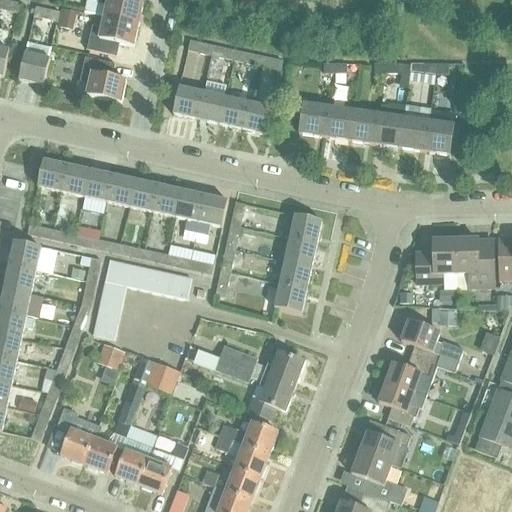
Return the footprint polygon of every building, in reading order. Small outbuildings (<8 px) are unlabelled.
[(88,1),(85,15),(105,19),(139,27),(144,5),(130,2),(130,0),(99,0),(98,4),(88,1)] [(0,1),(0,11),(18,16),(20,6),(0,1)] [(36,9),(34,19),(58,24),(60,14),(36,9)] [(60,13),(57,28),(72,31),(76,13),(61,10),(60,13)] [(139,27),(105,19),(102,31),(93,29),(87,53),(117,59),(120,46),(134,49),(139,27)] [(211,57),(213,48),(190,42),(188,52),(211,57)] [(20,84),(44,89),(50,62),(49,61),(51,50),(28,45),(20,84)] [(236,52),(213,48),(211,57),(234,62),(236,52)] [(0,50),(0,79),(4,80),(10,53),(0,50)] [(259,57),(236,52),(234,62),(257,67),(259,57)] [(259,57),(257,67),(281,73),(284,63),(259,57)] [(90,86),(87,98),(122,106),(127,83),(113,80),(116,67),(86,60),(81,84),(90,86)] [(335,76),(335,66),(324,66),(324,76),(335,76)] [(347,66),(335,66),(335,76),(345,76),(347,76),(347,66)] [(386,76),(386,66),(375,66),(375,76),(386,76)] [(397,66),(386,66),(386,76),(397,76),(397,66)] [(410,75),(408,85),(420,87),(422,77),(425,77),(425,75),(425,66),(424,66),(411,66),(410,75)] [(436,75),(436,66),(425,66),(425,75),(436,75)] [(448,66),(436,66),(436,75),(448,75),(448,66)] [(345,76),(335,76),(335,85),(345,85),(345,76)] [(197,123),(203,95),(179,90),(173,118),(197,123)] [(203,95),(197,123),(220,128),(226,100),(203,95)] [(248,105),(226,100),(220,128),(242,133),(248,105)] [(248,105),(242,133),(266,138),(272,110),(248,105)] [(325,139),(329,110),(303,106),(299,136),(325,139)] [(406,108),(404,120),(400,150),(425,153),(429,124),(431,111),(406,108)] [(354,113),(329,110),(325,139),(350,143),(354,113)] [(354,113),(350,143),(375,146),(379,117),(354,113)] [(379,117),(375,146),(400,150),(404,120),(379,117)] [(455,127),(429,124),(425,153),(450,157),(455,127)] [(62,195),(68,167),(44,162),(38,190),(62,195)] [(68,167),(62,195),(85,200),(91,173),(68,167)] [(91,173),(85,200),(107,205),(114,178),(91,173)] [(114,178),(107,205),(130,210),(136,183),(114,178)] [(136,183),(130,210),(153,215),(159,188),(136,183)] [(159,188),(153,215),(176,220),(182,193),(159,188)] [(182,193),(176,220),(187,223),(185,232),(197,235),(202,209),(205,198),(182,193)] [(202,209),(197,235),(209,237),(211,228),(222,230),(227,209),(228,203),(205,198),(202,209)] [(235,207),(231,229),(241,231),(246,210),(235,207)] [(295,218),(290,242),(318,248),(323,224),(295,218)] [(51,242),(54,232),(30,227),(28,237),(51,242)] [(231,229),(226,251),(236,254),(241,231),(231,229)] [(54,232),(51,242),(74,247),(76,237),(54,232)] [(99,242),(76,237),(74,247),(97,252),(99,242)] [(511,241),(499,242),(500,284),(511,283),(511,241)] [(99,242),(97,252),(120,257),(122,247),(99,242)] [(318,248),(290,242),(285,264),(313,270),(318,248)] [(478,242),(456,243),(457,277),(457,291),(470,291),(470,286),(479,285),(479,291),(496,291),(495,250),(479,251),(478,242)] [(434,256),(417,256),(418,287),(445,287),(445,291),(457,291),(457,277),(456,243),(434,243),(434,256)] [(15,244),(10,268),(37,274),(42,250),(15,244)] [(145,252),(122,247),(120,257),(143,262),(145,252)] [(226,251),(221,274),(231,276),(236,254),(226,251)] [(168,257),(145,252),(143,262),(166,267),(168,257)] [(191,262),(168,257),(166,267),(189,272),(191,262)] [(81,258),(79,267),(89,269),(86,284),(96,286),(101,262),(91,260),(81,258)] [(191,262),(189,272),(212,277),(214,268),(191,262)] [(128,290),(132,268),(110,263),(103,297),(125,302),(128,290)] [(285,264),(280,287),(308,293),(313,270),(285,264)] [(37,274),(10,268),(5,290),(32,296),(37,274)] [(144,271),(132,268),(128,290),(140,292),(144,271)] [(74,271),(72,280),(83,283),(85,274),(74,271)] [(144,271),(140,292),(152,295),(156,273),(144,271)] [(156,273),(152,295),(164,298),(168,276),(156,273)] [(231,276),(221,274),(216,295),(227,298),(231,276)] [(181,279),(168,276),(164,298),(176,300),(181,279)] [(181,279),(176,300),(188,303),(192,281),(181,279)] [(96,286),(86,284),(82,306),(81,306),(83,307),(91,309),(96,286)] [(308,293),(280,287),(275,310),(303,316),(308,293)] [(5,290),(0,312),(0,313),(27,319),(28,318),(39,320),(43,299),(32,297),(32,296),(5,290)] [(413,296),(401,296),(401,306),(413,306),(413,296)] [(125,302),(103,297),(100,310),(122,315),(125,302)] [(498,314),(511,314),(511,299),(498,299),(498,314)] [(83,307),(81,306),(73,328),(75,328),(83,332),(91,309),(83,307)] [(100,310),(97,324),(119,329),(122,315),(100,310)] [(0,313),(0,337),(23,342),(25,330),(33,332),(35,322),(27,320),(27,319),(0,313)] [(441,313),(441,328),(457,328),(458,314),(441,313)] [(411,359),(455,376),(464,352),(443,344),(443,347),(437,345),(441,335),(410,323),(402,343),(415,348),(411,359)] [(119,329),(97,324),(94,338),(115,343),(119,329)] [(75,328),(73,328),(64,351),(74,355),(83,332),(75,328)] [(487,336),(480,353),(494,359),(501,341),(487,336)] [(0,337),(0,360),(18,365),(23,342),(0,337)] [(223,347),(218,360),(296,389),(305,364),(279,354),(274,368),(269,366),(268,369),(256,364),(258,360),(223,347)] [(106,349),(100,367),(120,374),(127,356),(106,349)] [(74,355),(64,351),(56,373),(66,377),(74,355)] [(296,389),(218,360),(198,352),(193,364),(213,371),(249,385),(250,381),(261,385),(260,388),(265,390),(260,403),(253,400),(248,414),(272,424),(277,411),(286,414),(296,389)] [(500,355),(497,363),(505,366),(508,358),(500,355)] [(511,356),(500,387),(511,391),(511,356)] [(394,365),(386,385),(415,395),(427,400),(438,370),(411,359),(407,370),(394,365)] [(18,365),(0,360),(0,384),(13,388),(18,365)] [(154,365),(145,388),(171,398),(180,375),(154,365)] [(47,371),(44,380),(52,383),(48,395),(58,399),(66,377),(56,373),(47,371)] [(0,384),(0,408),(8,410),(13,388),(0,384)] [(386,385),(379,405),(392,409),(388,420),(410,429),(414,419),(416,420),(420,411),(422,412),(427,400),(415,395),(386,385)] [(133,386),(119,423),(131,428),(145,391),(133,386)] [(511,391),(500,387),(488,419),(511,428),(511,391)] [(58,399),(48,395),(39,417),(49,421),(58,399)] [(21,401),(19,411),(35,415),(37,404),(21,401)] [(8,410),(0,408),(0,433),(3,434),(8,410)] [(85,467),(95,441),(100,428),(78,420),(79,416),(65,411),(58,428),(71,433),(62,458),(85,467)] [(49,421),(39,417),(30,440),(41,444),(49,421)] [(511,451),(511,428),(488,419),(475,452),(497,460),(502,448),(511,452),(511,451)] [(119,423),(114,435),(115,435),(126,440),(131,428),(119,423)] [(244,448),(270,458),(279,434),(253,424),(248,436),(225,427),(220,439),(244,448)] [(360,456),(391,468),(400,447),(407,449),(411,438),(385,428),(381,439),(368,434),(360,456)] [(449,437),(447,443),(453,445),(460,448),(461,446),(463,441),(464,439),(456,436),(455,438),(453,439),(449,437)] [(261,481),(270,458),(222,440),(220,439),(215,453),(216,453),(238,462),(235,471),(261,481)] [(116,479),(140,488),(153,451),(154,450),(126,440),(122,452),(126,453),(116,479)] [(119,450),(95,441),(85,467),(109,476),(119,450)] [(177,446),(172,459),(184,463),(188,454),(189,450),(177,446)] [(153,451),(140,488),(159,495),(163,496),(173,470),(180,473),(184,463),(172,459),(153,451)] [(391,468),(360,456),(352,476),(370,484),(366,494),(391,504),(401,508),(407,491),(386,483),(391,468)] [(220,475),(207,471),(202,485),(215,489),(220,475)] [(235,471),(226,493),(226,494),(252,504),(261,481),(235,471)] [(511,482),(476,473),(466,511),(505,511),(511,486),(511,482)] [(226,494),(226,493),(215,489),(206,511),(249,511),(252,504),(226,494)] [(388,511),(391,504),(366,494),(360,510),(342,503),(338,511),(388,511)] [(425,500),(420,511),(436,511),(439,505),(425,500)]
